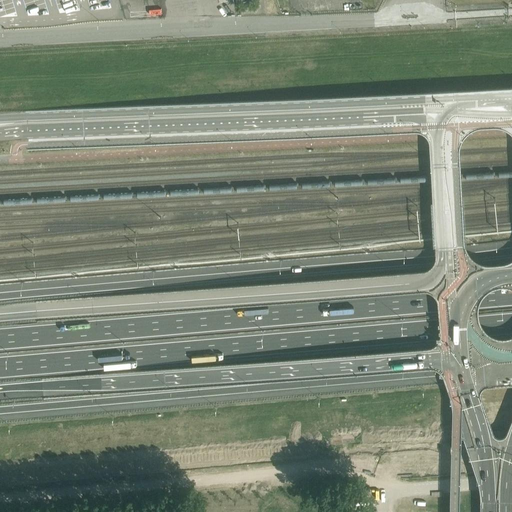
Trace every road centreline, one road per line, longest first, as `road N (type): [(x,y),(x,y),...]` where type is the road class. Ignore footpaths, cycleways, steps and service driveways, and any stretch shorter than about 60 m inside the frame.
road 1 (motorway): [(511,250),(0,296)]
road 2 (motorway): [(0,368),(511,324)]
road 3 (motorway): [(511,294),(0,337)]
road 4 (motorway): [(0,410),(511,369)]
road 5 (secondary): [(488,93),(0,118)]
road 6 (motorway): [(442,246),(438,271),(418,281),(0,318)]
road 7 (motorway): [(0,389),(460,349)]
road 8 (secondary): [(0,133),(404,110)]
road 9 (unclassified): [(0,42),(377,24)]
road 10 (primary): [(460,349),(481,433),(488,511)]
road 11 (unclassified): [(511,481),(391,492)]
